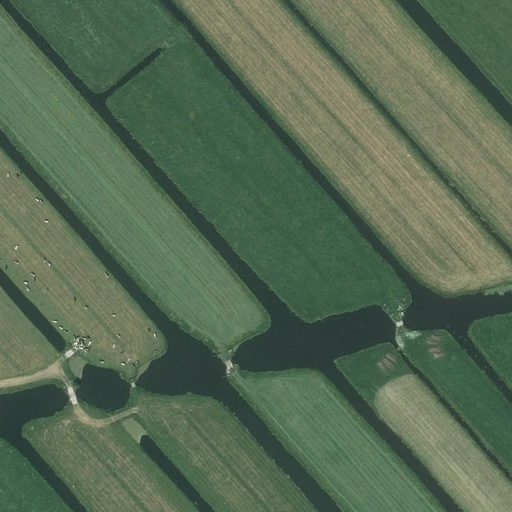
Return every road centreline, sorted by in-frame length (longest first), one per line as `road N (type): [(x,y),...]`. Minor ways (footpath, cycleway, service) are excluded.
road 1 (track): [(145,0),(377,268),(398,316)]
road 2 (track): [(401,330),(511,462)]
road 3 (track): [(75,405),(155,511)]
